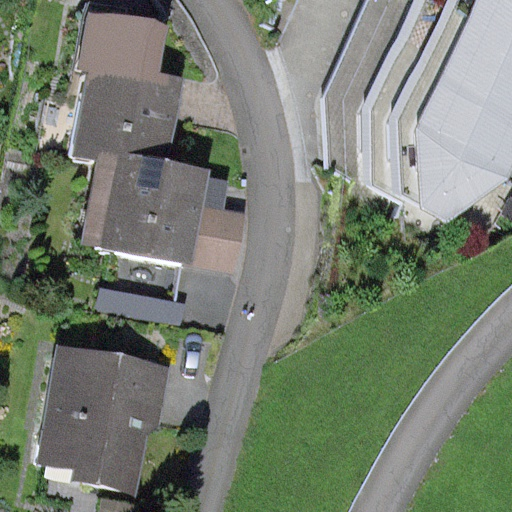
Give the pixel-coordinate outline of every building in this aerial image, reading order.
[(325,173),(471,234),(511,140),(511,0),(370,0),(325,102),(325,173)] [(79,74),(139,84),(147,37),(112,31),(114,16),(82,10),(71,72),(79,74)] [(64,160),(104,167),(150,175),(165,89),(151,86),(139,84),(79,74),(64,160)] [(191,179),(150,175),(104,167),(88,253),(175,268),(191,179)] [(150,377),(64,367),(51,477),(137,487),(150,377)]
